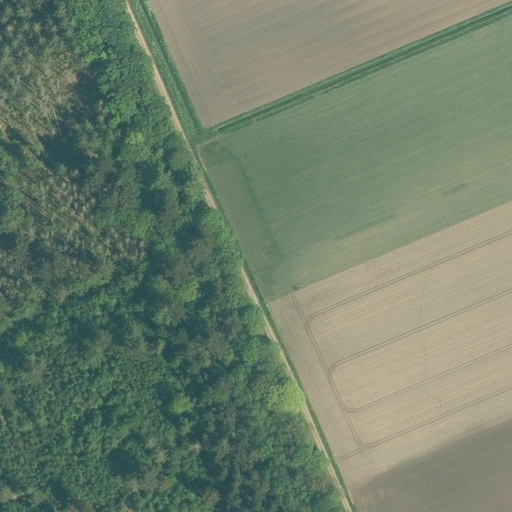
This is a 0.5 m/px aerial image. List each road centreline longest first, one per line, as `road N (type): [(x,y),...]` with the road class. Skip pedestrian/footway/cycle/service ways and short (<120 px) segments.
road 1 (track): [(347,511),(173,118)]
road 2 (track): [(0,188),(173,118)]
road 3 (track): [(173,118),(120,0)]
